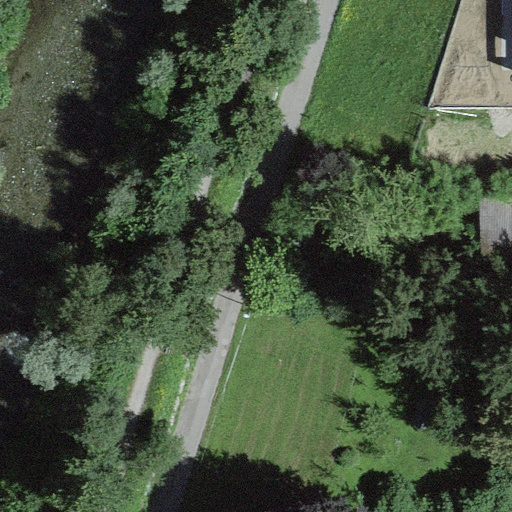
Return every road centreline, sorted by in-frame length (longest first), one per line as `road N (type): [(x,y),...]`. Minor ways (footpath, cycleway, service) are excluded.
road 1 (track): [(170,511),(343,0)]
road 2 (track): [(259,0),(97,511)]
